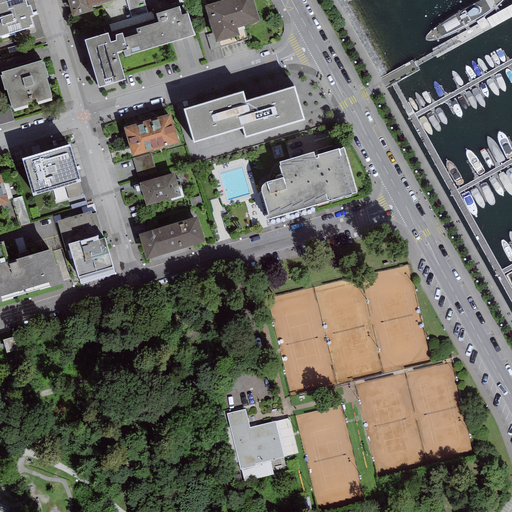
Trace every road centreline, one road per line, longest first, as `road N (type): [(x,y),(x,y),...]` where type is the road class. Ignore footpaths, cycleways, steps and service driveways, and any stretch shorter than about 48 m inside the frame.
road 1 (residential): [(133,282),(402,200)]
road 2 (residential): [(83,117),(315,43)]
road 3 (residential): [(402,200),(511,397)]
road 4 (residential): [(315,43),(402,200)]
road 5 (residential): [(133,282),(83,117)]
road 6 (residential): [(0,321),(133,282)]
road 7 (residential): [(83,117),(48,0)]
